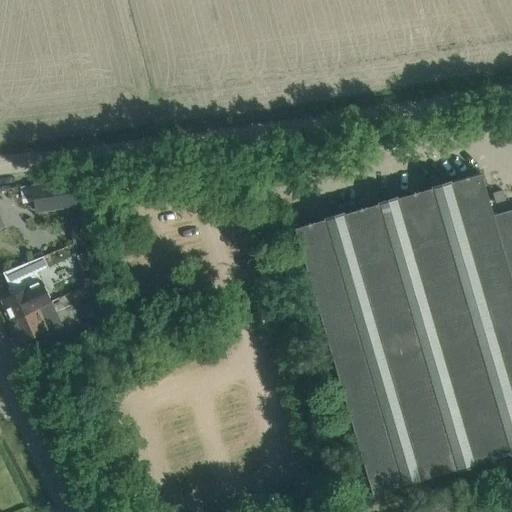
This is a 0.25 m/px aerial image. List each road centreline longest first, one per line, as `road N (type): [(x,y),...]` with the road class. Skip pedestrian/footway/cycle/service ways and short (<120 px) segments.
road 1 (residential): [(0,166),(271,135),(511,95)]
road 2 (residential): [(68,511),(0,365)]
